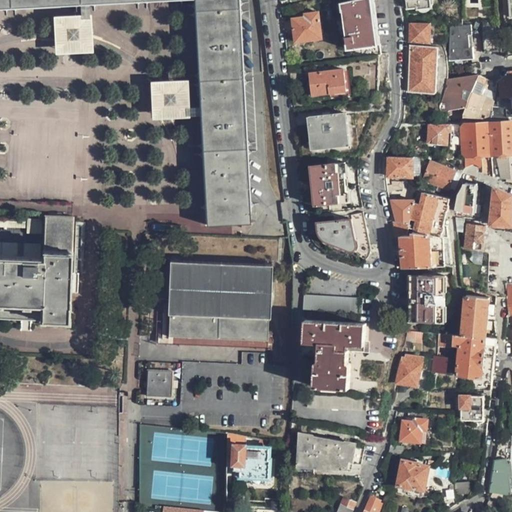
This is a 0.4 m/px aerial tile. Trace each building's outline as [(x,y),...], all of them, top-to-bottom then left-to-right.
[(0,0),(0,11),(82,7),(92,6),(196,1),(202,107),(202,112),(202,118),(207,211),(208,225),(252,223),(241,0),(0,0)] [(376,22),(372,0),(365,0),(343,6),(343,12),(347,11),(350,37),(347,38),(348,50),(379,45),(376,22)] [(405,0),(406,8),(409,8),(417,8),(418,9),(431,8),(430,0),(405,0)] [(54,17),(55,55),(94,54),(92,6),(82,7),(82,15),(54,17)] [(322,39),(319,13),(292,17),(294,31),(295,43),(322,39)] [(501,50),(498,20),(483,21),(484,52),(492,51),(501,50)] [(452,60),(473,59),(473,51),(473,43),(469,43),(469,35),(473,34),(480,34),(479,22),(472,22),(472,25),(462,26),(462,23),(450,23),(451,36),(453,36),(454,38),(453,39),(453,38),(452,39),(451,39),(451,40),(451,41),(451,42),(451,43),(452,43),(453,44),(454,44),(454,49),(451,49),(452,60)] [(409,33),(409,43),(429,44),(430,23),(410,23),(409,33)] [(436,91),(437,49),(435,46),(410,46),(409,69),(409,93),(433,94),(436,91)] [(346,92),(344,70),(310,74),(311,85),(313,96),(346,92)] [(511,72),(508,73),(505,78),(502,80),(500,81),(501,107),(493,107),(491,122),(509,121),(509,117),(511,116),(511,106),(511,107),(511,97),(511,72)] [(478,77),(478,76),(468,78),(447,81),(439,108),(438,110),(440,114),(441,115),(464,109),(478,77)] [(488,80),(478,77),(464,109),(462,119),(488,122),(491,122),(493,107),(483,106),(486,98),(480,94),(488,80)] [(189,80),(151,81),(153,120),(202,118),(202,107),(190,108),(189,80)] [(348,145),(344,114),(311,118),(313,134),(314,149),(348,145)] [(488,122),(490,158),(498,157),(511,155),(511,120),(509,121),(491,122),(488,122)] [(480,159),(490,158),(488,122),(464,124),(461,128),(462,155),(465,159),(465,167),(467,166),(470,166),(472,166),(476,166),(477,167),(480,163),(480,159)] [(450,124),(429,124),(429,133),(429,141),(445,143),(446,131),(449,131),(450,124)] [(511,155),(498,157),(499,165),(501,177),(506,178),(505,180),(511,183),(511,185),(511,184),(511,155)] [(414,158),(389,158),(389,168),(389,178),(414,178),(414,158)] [(453,174),(454,171),(430,162),(423,179),(446,188),(447,186),(453,189),(458,179),(458,177),(453,174)] [(346,184),(344,164),(311,168),(316,206),(348,202),(346,184)] [(386,188),(386,191),(403,188),(402,182),(401,180),(400,180),(392,180),(392,183),(385,184),(386,188)] [(476,184),(465,183),(457,198),(456,210),(473,212),(476,184)] [(511,195),(494,188),(490,224),(498,224),(497,270),(511,271),(511,195)] [(444,215),(448,198),(424,193),(421,204),(416,203),(416,201),(411,218),(417,219),(414,231),(447,238),(447,225),(443,224),(444,215)] [(411,218),(416,201),(391,200),(394,211),(397,222),(410,223),(411,218)] [(369,243),(364,213),(357,214),(351,215),(352,219),(318,222),(319,235),(321,238),(323,240),(325,241),(348,253),(353,254),(357,253),(360,251),(361,248),(361,244),(369,243)] [(0,320),(27,322),(70,324),(71,275),(73,216),(45,216),(43,257),(0,255),(0,320)] [(454,216),(456,231),(465,232),(464,247),(482,250),(485,224),(467,222),(467,218),(454,216)] [(394,222),(397,237),(402,236),(407,236),(410,223),(397,222),(394,222)] [(448,238),(447,238),(414,231),(413,231),(413,235),(407,236),(402,236),(403,253),(404,268),(410,268),(450,265),(448,245),(448,238)] [(272,265),(172,261),(170,297),(168,335),(269,340),(272,265)] [(450,326),(450,277),(411,277),(410,302),(410,325),(450,326)] [(358,311),(359,297),(305,295),(304,309),(358,311)] [(467,298),(463,336),(491,340),(494,302),(486,300),(467,298)] [(363,346),(364,320),(305,318),(304,342),(318,343),(317,364),(315,365),(313,387),(349,388),(349,366),(347,366),(348,345),(363,346)] [(455,336),(451,334),(438,332),(436,346),(451,347),(454,348),(455,336)] [(463,336),(455,336),(454,348),(461,349),(458,378),(485,382),(491,340),(463,336)] [(420,389),(426,358),(403,354),(396,386),(420,389)] [(449,373),(451,356),(434,354),(432,371),(449,373)] [(172,392),(173,366),(149,365),(147,391),(172,392)] [(361,409),(362,395),(307,393),(307,407),(361,409)] [(487,421),(487,399),(474,398),(474,396),(461,396),(460,411),(463,412),(462,421),(483,423),(487,421)] [(423,444),(424,431),(429,432),(430,420),(414,418),(414,421),(403,421),(401,440),(423,444)] [(256,437),(227,431),(227,442),(229,444),(236,445),(236,441),(256,442),(256,437)] [(364,462),(367,444),(302,432),(301,467),(354,469),(355,463),(364,462)] [(246,445),(236,445),(235,475),(270,477),(271,458),(269,458),(270,447),(246,447),(246,445)] [(494,458),(489,492),(504,493),(511,493),(511,488),(511,487),(511,462),(511,461),(506,461),(507,458),(494,458)] [(423,489),(428,465),(418,463),(418,462),(404,460),(398,484),(413,488),(413,486),(423,489)] [(352,511),(356,501),(344,496),(337,511),(352,511)] [(374,511),(380,500),(370,496),(364,508),(373,511),(374,511)]
